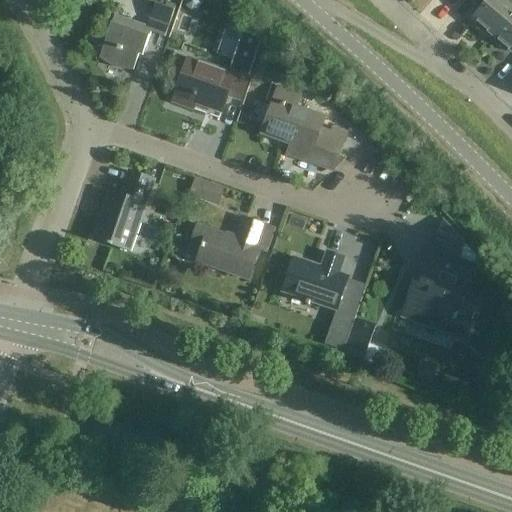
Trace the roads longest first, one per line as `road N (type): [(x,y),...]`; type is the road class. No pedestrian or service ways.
road 1 (tertiary): [(511,499),(175,382)]
road 2 (residential): [(363,213),(299,200),(123,137),(82,132)]
road 3 (unclassified): [(511,201),(300,0)]
road 4 (residential): [(460,81),(308,0)]
road 5 (residential): [(28,295),(82,132)]
road 6 (tertiary): [(175,382),(104,335),(22,313)]
road 7 (tertiary): [(14,337),(175,382)]
road 8 (residential): [(82,132),(19,0)]
